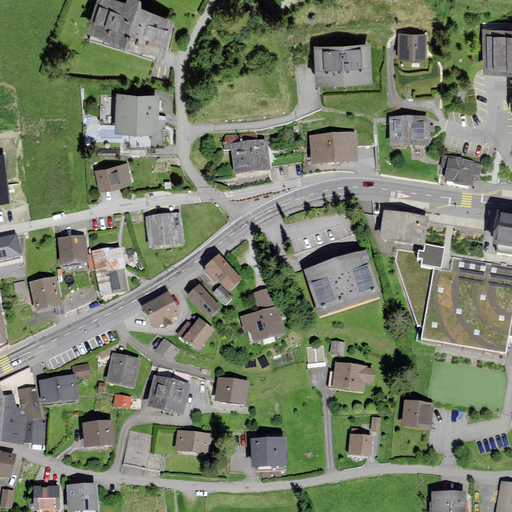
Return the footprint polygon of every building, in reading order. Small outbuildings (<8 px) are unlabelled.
[(154,56),(168,19),(133,6),(135,0),(120,0),(120,2),(113,0),(92,0),(92,1),(97,3),(90,21),(86,20),(82,31),(154,56)] [(511,29),(487,30),(487,69),(511,69),(511,29)] [(400,33),(400,59),(431,59),(431,33),(400,33)] [(368,47),(318,50),(320,85),(368,82),(367,65),(369,65),(368,47)] [(153,96),(114,94),(112,130),(151,132),(153,96)] [(392,119),(392,144),(428,144),(428,118),(392,119)] [(356,134),(311,137),(312,164),(358,161),(356,134)] [(266,141),(226,145),(226,149),(232,149),(235,174),(269,171),(266,141)] [(449,167),(446,178),(470,184),(473,174),(478,175),(480,165),(445,157),(443,165),(449,167)] [(125,164),(93,172),(98,190),(129,183),(125,164)] [(177,216),(144,220),(147,250),(180,247),(177,216)] [(382,255),(419,260),(418,268),(433,269),(447,272),(452,238),(427,235),(428,227),(429,222),(387,216),(382,255)] [(511,220),(500,219),(497,255),(511,256),(511,220)] [(16,235),(0,238),(0,259),(21,255),(16,235)] [(81,239),(55,241),(58,267),(84,265),(81,239)] [(106,251),(89,254),(94,277),(96,276),(100,297),(125,292),(118,251),(107,253),(106,251)] [(363,254),(303,274),(318,319),(378,299),(363,254)] [(433,269),(418,341),(503,358),(511,311),(511,267),(451,255),(447,272),(433,269)] [(237,284),(216,260),(201,273),(212,285),(214,283),(225,295),(237,284)] [(54,278),(33,283),(39,309),(61,304),(54,278)] [(97,299),(92,286),(64,298),(67,311),(71,309),(86,303),(97,299)] [(219,310),(197,286),(183,299),(205,322),(219,310)] [(257,290),(259,307),(278,304),(275,288),(257,290)] [(177,317),(165,296),(140,310),(151,331),(177,317)] [(280,338),(274,311),(238,320),(242,335),(247,334),(250,345),(280,338)] [(209,334),(196,323),(181,341),(194,352),(209,334)] [(177,352),(163,342),(155,353),(170,363),(177,352)] [(307,347),(308,365),(324,365),(323,346),(307,347)] [(137,363),(111,357),(105,384),(131,390),(137,363)] [(335,366),(331,391),(363,395),(366,370),(335,366)] [(86,367),(73,369),(76,380),(88,377),(86,367)] [(28,369),(0,381),(0,398),(11,398),(14,413),(19,412),(16,392),(34,389),(28,369)] [(72,379),(37,384),(39,401),(43,400),(44,405),(76,401),(72,379)] [(186,389),(152,381),(146,409),(180,417),(186,389)] [(245,385),(215,382),(212,404),(242,408),(245,385)] [(0,439),(25,443),(25,439),(42,444),(42,424),(38,424),(34,389),(16,392),(19,412),(14,413),(11,398),(0,398),(0,439)] [(129,400),(115,397),(113,408),(127,410),(129,400)] [(406,402),(403,424),(430,427),(433,405),(406,402)] [(379,431),(380,418),(373,418),(372,430),(379,431)] [(109,426),(80,428),(82,451),(111,448),(109,426)] [(132,432),(126,464),(146,468),(152,435),(132,432)] [(175,433),(173,452),(206,456),(208,436),(175,433)] [(351,435),(350,453),(370,454),(371,437),(351,435)] [(252,439),(253,467),(286,466),(284,438),(252,439)] [(0,473),(10,476),(14,456),(0,452),(0,473)] [(511,511),(511,483),(502,482),(497,511),(511,511)] [(92,511),(91,488),(64,489),(64,511),(92,511)] [(55,511),(55,490),(30,490),(30,511),(55,511)] [(13,492),(3,491),(1,506),(11,507),(13,492)] [(433,493),(433,511),(465,511),(465,493),(433,493)]
